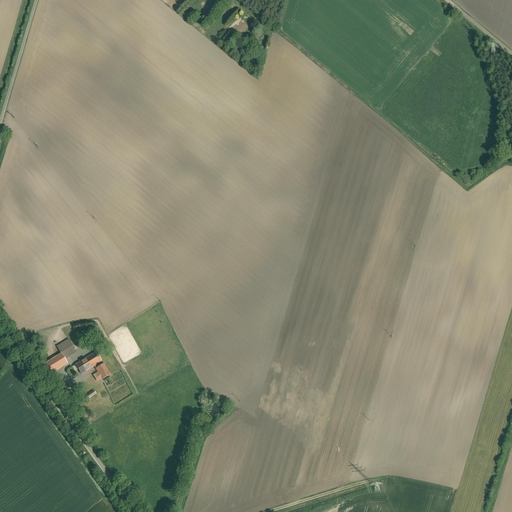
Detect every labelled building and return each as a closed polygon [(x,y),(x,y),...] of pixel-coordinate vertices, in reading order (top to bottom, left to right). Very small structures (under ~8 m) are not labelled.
[(61,353),(66,360),(78,353),(73,345),(61,353)] [(95,352),(75,364),(77,366),(81,373),(81,374),(101,362),(95,352)] [(66,360),(61,353),(47,362),(54,373),(56,371),(68,363),(66,360)] [(112,375),(105,364),(96,369),(98,372),(102,379),(103,380),(112,375)] [(102,379),(98,372),(93,375),(98,382),(102,379)] [(94,389),(86,395),(89,400),(97,394),(94,389)]
